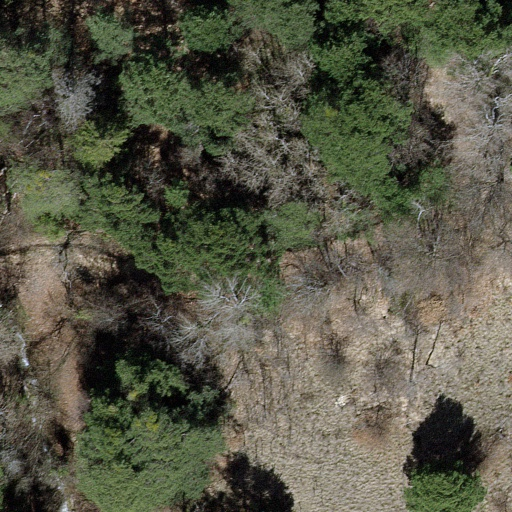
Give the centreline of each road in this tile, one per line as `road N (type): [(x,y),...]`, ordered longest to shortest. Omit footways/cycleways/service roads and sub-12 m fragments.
road 1 (track): [(131,511),(107,480),(37,274)]
road 2 (track): [(461,0),(451,42),(447,155),(411,223)]
